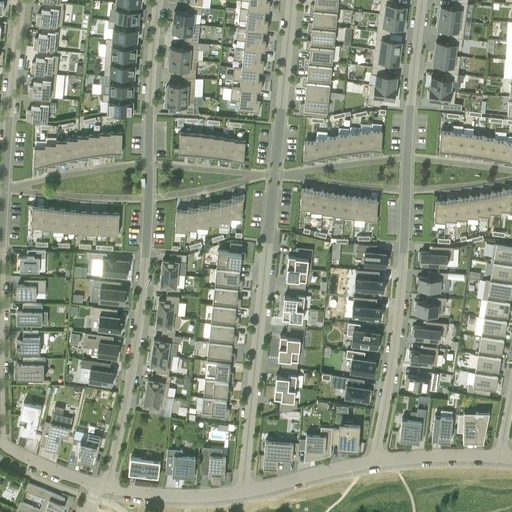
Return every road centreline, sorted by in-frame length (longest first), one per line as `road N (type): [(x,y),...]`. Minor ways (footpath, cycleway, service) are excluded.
road 1 (residential): [(291,0),(242,493)]
road 2 (residential): [(106,488),(136,332),(157,0)]
road 3 (residential): [(375,465),(422,0)]
road 4 (residential): [(0,280),(20,0)]
road 5 (residential): [(242,493),(106,488)]
road 6 (residential): [(375,465),(242,493)]
road 7 (residential): [(497,458),(375,465)]
